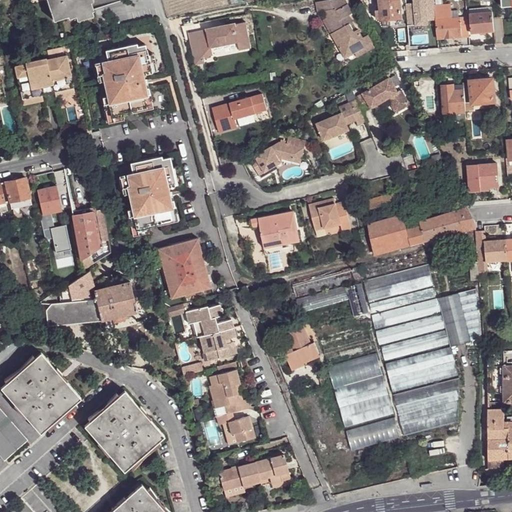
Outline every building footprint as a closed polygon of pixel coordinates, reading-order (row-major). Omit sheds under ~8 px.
[(44,0),(51,20),(69,15),(70,17),(94,10),(90,0),(44,0)] [(336,39),(343,51),(351,46),(356,55),(375,44),(370,36),(365,39),(360,30),(356,33),(353,35),(349,27),(352,25),(356,23),(351,16),(355,14),(347,0),(333,0),(318,3),(320,13),(326,12),(329,18),(328,19),(336,33),(339,31),(342,36),(336,39)] [(399,0),(380,0),(381,10),(377,10),(377,18),(382,18),(382,19),(401,17),(399,0)] [(435,6),(436,20),(444,19),(443,7),(443,5),(435,6)] [(493,18),(492,12),(470,14),(471,34),(494,32),(493,18)] [(469,36),(467,18),(451,19),(444,19),(436,20),(438,38),(469,36)] [(500,18),(493,18),(494,32),(495,44),(504,43),(502,19),(500,18)] [(415,40),(438,38),(436,20),(413,22),(415,40)] [(248,23),(206,31),(207,38),(199,39),(203,58),(215,56),(213,48),(240,43),(241,51),(253,49),(248,23)] [(207,38),(206,31),(190,34),(197,66),(204,64),(203,58),(199,39),(207,38)] [(152,72),(148,55),(146,45),(138,47),(138,45),(108,52),(110,61),(103,63),(106,74),(104,75),(106,82),(109,97),(104,98),(106,105),(111,104),(114,118),(123,116),(122,113),(132,111),(148,107),(146,97),(152,95),(150,88),(148,89),(145,74),(152,72)] [(351,46),(343,51),(348,60),(356,55),(351,46)] [(153,54),(148,55),(152,72),(157,71),(153,54)] [(15,67),(22,100),(42,95),(55,92),(74,88),(66,55),(46,59),(46,58),(25,63),(25,64),(15,67)] [(101,83),(106,82),(104,75),(106,74),(103,63),(97,64),(101,83)] [(390,78),(355,98),(356,100),(362,112),(370,107),(371,109),(389,99),(397,113),(410,105),(402,90),(398,92),(390,78)] [(472,103),(495,101),(493,79),(470,81),(471,83),(472,100),(472,103)] [(471,83),(463,84),(464,90),(465,101),(472,100),(471,83)] [(465,101),(464,90),(453,91),(453,85),(442,86),(444,113),(454,112),(462,111),(465,111),(465,101)] [(75,93),(74,88),(55,92),(56,98),(75,93)] [(56,98),(55,92),(42,95),(43,101),(56,98)] [(263,93),(213,109),(220,132),(238,127),(235,119),(268,109),(263,93)] [(42,95),(22,100),(23,105),(43,101),(42,95)] [(155,109),(152,95),(146,97),(148,107),(132,111),(133,114),(155,109)] [(362,112),(356,100),(352,102),(355,108),(351,109),(356,121),(357,124),(365,121),(362,112)] [(495,108),(495,101),(472,103),(473,109),(495,108)] [(345,105),(348,111),(351,109),(355,108),(352,102),(345,105)] [(124,121),(123,116),(114,118),(111,104),(106,105),(110,124),(124,121)] [(348,111),(343,113),(348,125),(356,121),(351,109),(348,111)] [(466,116),(465,111),(462,111),(454,112),(455,121),(466,120),(466,116)] [(331,118),(326,120),(317,124),(324,141),(350,130),(348,125),(343,113),(331,118)] [(295,158),(301,159),(305,141),(288,137),(286,144),(278,143),(249,159),(259,176),(277,166),(274,161),(278,158),(294,162),(295,158)] [(224,155),(218,156),(221,167),(226,164),(224,155)] [(146,226),(156,223),(172,220),(170,209),(176,208),(175,201),(172,202),(169,187),(176,185),(173,168),(170,158),(163,160),(162,157),(132,164),(134,173),(128,175),(130,186),(128,187),(130,194),(133,209),(128,210),(130,217),(135,216),(138,230),(147,228),(146,226)] [(97,163),(98,169),(109,167),(107,161),(97,163)] [(457,162),(449,165),(452,171),(459,167),(457,162)] [(482,188),(489,187),(497,186),(499,186),(497,163),(468,165),(470,191),(482,191),(482,188)] [(278,168),(277,166),(259,176),(260,178),(278,168)] [(177,167),(173,168),(176,185),(181,184),(177,167)] [(126,195),(130,194),(128,187),(130,186),(128,175),(122,176),(126,195)] [(26,178),(5,182),(7,188),(12,209),(22,207),(32,204),(26,178)] [(57,186),(37,190),(43,214),(39,215),(45,241),(53,239),(56,253),(71,250),(66,225),(54,228),(51,213),(62,210),(57,186)] [(417,186),(410,188),(412,196),(419,194),(417,186)] [(412,196),(410,188),(364,200),(366,208),(412,196)] [(327,205),(326,202),(311,206),(317,231),(343,225),(351,223),(345,204),(337,206),(336,200),(330,201),(331,204),(327,205)] [(437,204),(428,207),(431,219),(441,215),(437,204)] [(14,218),(20,240),(29,238),(22,207),(12,209),(14,218)] [(403,215),(408,230),(421,226),(420,222),(431,219),(428,207),(412,212),(403,215)] [(475,221),(467,207),(462,209),(443,215),(441,215),(448,235),(457,232),(457,234),(459,236),(463,235),(465,233),(464,231),(476,226),(475,221)] [(172,220),(156,223),(157,226),(179,221),(176,208),(170,209),(172,220)] [(102,209),(92,211),(99,248),(108,242),(102,209)] [(76,214),(73,215),(81,260),(99,248),(92,211),(76,214)] [(296,212),(260,219),(262,228),(265,244),(283,241),(284,246),(302,243),(296,212)] [(397,248),(412,245),(408,230),(403,215),(389,219),(397,248)] [(448,235),(441,215),(431,219),(420,222),(421,226),(425,241),(447,235),(448,235)] [(148,234),(147,228),(138,230),(135,216),(130,217),(134,237),(148,234)] [(262,228),(260,219),(253,221),(254,229),(262,228)] [(376,254),(397,248),(389,219),(370,224),(376,252),(376,254)] [(352,230),(351,223),(343,225),(344,231),(352,230)] [(408,230),(412,245),(425,241),(421,226),(408,230)] [(477,241),(479,270),(484,270),(486,270),(488,268),(488,262),(509,260),(507,239),(485,241),(484,231),(477,232),(477,241)] [(157,248),(170,299),(210,288),(196,238),(157,248)] [(285,253),(284,246),(283,241),(265,244),(268,256),(285,253)] [(83,271),(86,269),(110,253),(108,242),(99,248),(81,260),(83,271)] [(426,256),(393,265),(394,269),(427,261),(426,256)] [(93,284),(112,271),(108,257),(87,272),(93,284)] [(293,287),(296,297),(394,271),(394,269),(393,265),(391,260),(361,268),(361,267),(293,287)] [(428,265),(363,282),(368,302),(433,285),(428,265)] [(88,288),(93,284),(87,272),(69,285),(72,299),(90,295),(88,288)] [(96,299),(101,320),(113,317),(124,314),(138,311),(130,281),(93,290),(96,299)] [(357,284),(350,286),(358,315),(366,313),(357,284)] [(296,300),(300,313),(349,300),(345,287),(296,300)] [(434,289),(370,305),(372,312),(436,296),(434,289)] [(63,291),(51,293),(35,305),(14,321),(33,327),(48,325),(47,309),(52,303),(66,302),(63,291)] [(459,294),(439,299),(451,347),(471,343),(459,294)] [(48,325),(101,320),(96,299),(91,299),(91,300),(66,302),(52,303),(47,309),(48,325)] [(438,299),(373,316),(377,330),(441,312),(438,299)] [(199,334),(232,326),(231,319),(215,323),(214,317),(222,315),(219,304),(206,307),(206,306),(184,312),(187,324),(192,323),(196,335),(199,334)] [(126,319),(124,314),(113,317),(114,322),(126,319)] [(442,316),(377,332),(381,345),(445,329),(442,316)] [(235,334),(233,325),(232,326),(199,334),(201,342),(203,350),(206,350),(208,359),(236,351),(233,340),(230,341),(226,342),(224,337),(229,336),(235,334)] [(282,348),(291,369),(302,365),(300,358),(312,353),(314,358),(319,356),(314,342),(310,343),(303,325),(285,333),(290,345),(282,348)] [(446,332),(381,348),(385,361),(449,345),(446,332)] [(322,347),(327,364),(374,351),(369,333),(322,347)] [(201,361),(208,359),(206,350),(203,350),(201,342),(197,343),(201,361)] [(450,349),(386,365),(393,393),(458,376),(450,349)] [(0,387),(40,432),(79,397),(39,352),(0,387)] [(315,362),(314,358),(312,353),(300,358),(302,365),(303,367),(315,362)] [(376,354),(329,367),(344,428),(393,414),(376,354)] [(224,410),(225,413),(233,411),(249,406),(247,399),(242,400),(240,392),(237,393),(234,385),(237,384),(239,384),(235,369),(207,377),(210,386),(207,386),(211,400),(216,399),(218,407),(225,405),(226,407),(224,410)] [(328,384),(324,375),(317,378),(321,387),(328,384)] [(393,396),(398,416),(459,401),(459,379),(393,396)] [(124,390),(84,425),(123,470),(163,435),(124,390)] [(215,415),(217,415),(225,413),(224,410),(226,407),(225,405),(218,407),(216,399),(211,400),(215,415)] [(459,401),(398,416),(404,437),(459,423),(459,401)] [(26,440),(0,410),(0,456),(3,460),(26,440)] [(225,413),(217,415),(220,424),(226,421),(229,421),(232,433),(236,432),(238,441),(255,437),(253,426),(251,427),(249,415),(235,419),(233,411),(225,413)] [(489,411),(489,429),(505,429),(505,423),(506,411),(489,411)] [(232,443),(238,441),(236,432),(232,433),(229,421),(226,421),(232,443)] [(489,439),(489,460),(489,466),(497,465),(497,475),(502,474),(502,460),(511,459),(511,428),(510,429),(510,438),(489,439)] [(489,429),(489,439),(510,438),(510,429),(505,429),(489,429)] [(282,454),(253,462),(258,479),(268,477),(278,474),(280,480),(288,478),(282,454)] [(258,479),(253,462),(217,471),(222,490),(241,485),(241,487),(259,482),(258,479)] [(270,483),(280,480),(278,474),(268,477),(270,483)] [(165,511),(140,483),(107,511),(165,511)]
